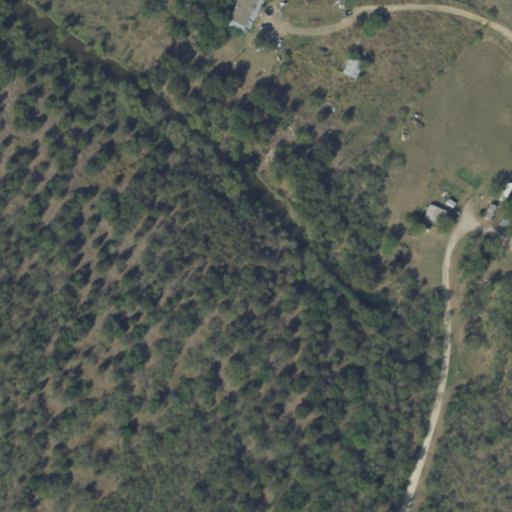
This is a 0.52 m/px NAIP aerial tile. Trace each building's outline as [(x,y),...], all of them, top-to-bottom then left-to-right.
[(264,0),(257,15),(247,35),(229,26),(232,21),(230,20),(240,0),(264,0)] [(205,33),(209,37),(206,41),(201,37),(205,33)] [(364,64),(357,80),(343,74),(350,57),(364,64)] [(487,140),(503,151),(502,153),(486,142),(487,140)] [(486,217),(492,204),(498,207),(492,219),(486,217)] [(431,205),(448,212),(442,225),(425,218),(431,205)] [(411,236),(417,224),(429,230),(428,233),(422,230),(418,239),(411,236)] [(387,257),(396,241),(406,246),(397,262),(387,257)]
